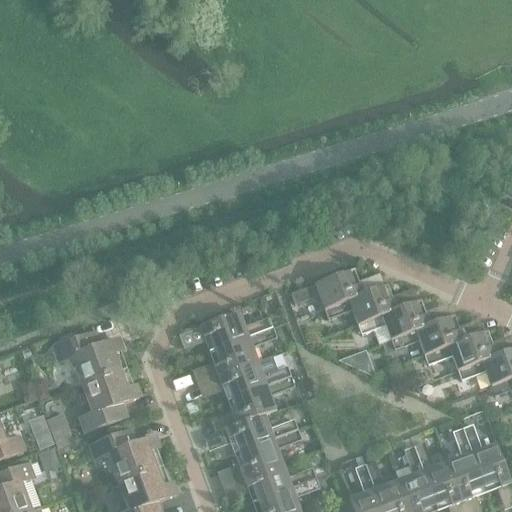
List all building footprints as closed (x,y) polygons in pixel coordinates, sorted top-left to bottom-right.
[(319,298),(325,313),(364,298),(361,289),(355,291),(349,275),(291,296),(295,307),(319,298)] [(364,298),(325,313),(329,322),(353,313),(358,328),(398,313),(394,305),(389,307),(383,291),(364,298)] [(358,328),(362,337),(374,333),(379,348),(392,343),(431,329),(428,320),(422,322),(416,306),(398,313),(358,328)] [(215,353),(273,331),(270,322),(245,331),(240,316),(226,322),(223,314),(201,322),(204,330),(201,331),(204,342),(210,339),(215,353)] [(431,329),(392,343),(396,353),(420,344),(425,358),(464,344),(460,335),(455,337),(449,322),(431,329)] [(273,331),(215,353),(220,367),(215,369),(219,380),(258,365),(253,351),(277,342),(273,331)] [(72,361),(83,389),(121,375),(114,358),(122,355),(117,343),(101,349),(96,336),(54,351),(60,366),(72,361)] [(482,337),(464,344),(425,358),(428,368),(453,360),(459,374),(497,359),(494,350),(488,352),(482,337)] [(366,354),(340,364),(357,372),(371,367),(366,354)] [(511,354),(497,359),(459,374),(462,384),(487,375),(492,389),(511,381),(511,354)] [(258,365),(219,380),(222,390),(228,388),(233,402),(291,380),(306,375),(302,365),(263,379),(258,365)] [(121,375),(83,389),(93,417),(80,422),(86,436),(127,420),(122,407),(139,401),(135,390),(127,393),(121,375)] [(47,379),(23,386),(29,405),(52,399),(47,379)] [(291,380),(233,402),(238,415),(232,417),(237,429),(265,418),(265,419),(277,415),(271,399),(295,391),(291,380)] [(511,381),(492,389),(496,399),(511,393),(511,381)] [(65,415),(48,421),(59,450),(76,444),(65,415)] [(226,433),(230,443),(235,441),(240,454),(299,434),(295,424),(270,433),(265,419),(265,418),(237,429),(226,433)] [(47,424),(34,427),(38,450),(52,448),(47,424)] [(473,428),(463,432),(484,490),(498,485),(500,491),(511,487),(497,447),(482,453),(473,428)] [(0,429),(0,463),(24,454),(19,441),(6,445),(0,429)] [(484,490),(463,432),(452,436),(461,460),(447,466),(462,505),(473,501),(471,495),(484,490)] [(119,487),(157,473),(150,455),(158,452),(154,441),(137,447),(132,434),(90,449),(96,464),(109,459),(119,487)] [(299,434),(240,454),(245,468),(239,470),(244,482),(283,467),(278,453),(303,444),(299,434)] [(424,447),(414,450),(435,508),(449,503),(451,509),(462,505),(447,466),(433,471),(424,447)] [(395,474),(399,484),(409,511),(424,511),(435,508),(414,450),(404,454),(409,469),(395,474)] [(55,454),(45,455),(48,474),(58,472),(55,454)] [(375,464),(365,468),(381,511),(409,511),(399,484),(384,489),(375,464)] [(288,482),(283,467),(244,482),(248,492),(253,490),(258,504),(317,482),(313,472),(288,482)] [(0,511),(30,511),(21,487),(34,482),(29,468),(0,478),(0,511)] [(381,511),(365,468),(355,472),(364,496),(349,502),(353,511),(381,511)] [(163,490),(157,473),(119,487),(128,511),(160,511),(158,505),(175,499),(171,488),(163,490)] [(317,482),(258,504),(261,511),(299,511),(296,502),(320,493),(317,482)]
